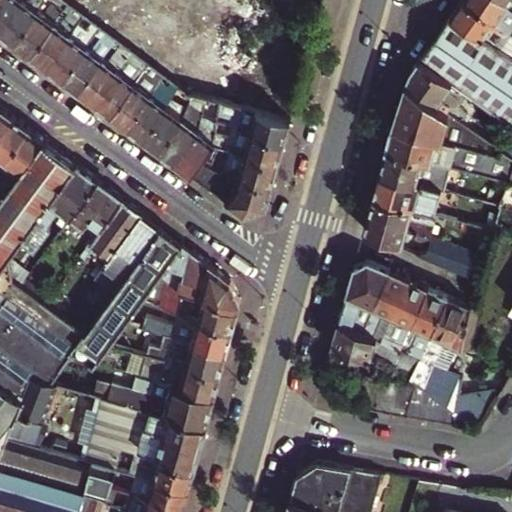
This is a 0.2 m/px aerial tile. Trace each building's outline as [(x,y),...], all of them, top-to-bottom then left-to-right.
[(19,0),(0,25),(0,28),(15,39),(38,8),(44,0),(19,0)] [(0,0),(0,25),(19,0),(0,0)] [(86,11),(71,0),(69,0),(65,6),(73,11),(62,25),(54,20),(31,51),(47,63),(71,31),(81,17),(86,11)] [(511,27),(511,26),(472,0),(459,0),(420,57),(467,90),(511,121),(511,54),(501,47),(511,31),(511,27)] [(511,1),(510,0),(472,0),(511,26),(511,24),(511,1)] [(15,39),(31,51),(54,20),(38,8),(15,39)] [(102,23),(86,11),(81,17),(89,23),(97,29),(102,23)] [(97,29),(89,23),(78,37),(87,43),(97,29)] [(119,35),(102,23),(97,29),(114,42),(119,35)] [(47,63),(63,75),(87,43),(78,37),(71,31),(47,63)] [(511,31),(501,47),(511,54),(511,31)] [(119,35),(114,42),(130,53),(134,47),(119,35)] [(87,43),(63,75),(79,87),(103,55),(87,43)] [(134,47),(130,53),(146,65),(151,59),(134,47)] [(130,53),(120,67),(136,78),(146,65),(130,53)] [(120,67),(103,55),(79,87),(95,99),(120,67)] [(467,90),(420,57),(412,68),(408,79),(461,117),(467,109),(458,103),(467,90)] [(111,111),(127,123),(167,71),(151,59),(146,65),(136,78),(111,111)] [(95,99),(111,111),(136,78),(120,67),(95,99)] [(143,135),(167,103),(177,90),(183,83),(167,71),(127,123),(143,135)] [(408,79),(393,124),(489,150),(490,137),(461,117),(408,79)] [(183,83),(177,90),(190,99),(190,97),(193,91),(183,83)] [(190,97),(210,103),(213,95),(194,90),(193,91),(190,97)] [(210,103),(226,107),(227,99),(213,95),(210,103)] [(233,125),(286,139),(292,117),(227,99),(226,107),(224,112),(234,114),(231,124),(233,125)] [(0,130),(14,113),(0,102),(0,130)] [(183,114),(159,147),(175,159),(201,125),(205,115),(205,114),(188,102),(183,114)] [(143,135),(159,147),(183,114),(167,103),(143,135)] [(0,163),(30,125),(14,113),(0,130),(0,163)] [(201,125),(175,159),(192,172),(204,156),(214,143),(218,137),(219,133),(222,122),(222,120),(205,115),(201,125)] [(489,150),(393,124),(387,145),(453,162),(500,175),(508,178),(510,174),(511,167),(511,153),(503,146),(490,137),(489,150)] [(0,169),(13,180),(46,137),(30,125),(0,163),(0,169)] [(280,161),(286,139),(233,125),(231,131),(236,132),(235,137),(219,133),(218,137),(214,143),(230,147),(280,161)] [(511,133),(503,146),(511,153),(511,133)] [(0,383),(21,396),(31,372),(51,378),(74,347),(71,345),(77,337),(82,330),(83,328),(20,282),(29,271),(10,257),(9,251),(21,236),(78,161),(46,137),(13,180),(6,190),(0,185),(0,383)] [(387,145),(380,170),(443,186),(461,191),(463,185),(448,181),(453,162),(387,145)] [(280,161),(230,147),(226,163),(219,161),(218,167),(274,184),(280,161)] [(269,203),(274,184),(218,167),(204,156),(192,172),(244,211),(269,203)] [(59,205),(71,215),(100,178),(78,161),(21,236),(34,245),(50,225),(49,218),(59,205)] [(374,194),(415,205),(466,218),(470,205),(440,197),(443,186),(380,170),(374,194)] [(500,202),(508,178),(500,175),(493,200),(500,202)] [(92,236),(124,196),(100,178),(71,215),(69,218),(92,236)] [(374,194),(368,214),(408,225),(409,226),(415,205),(374,194)] [(116,246),(144,210),(124,196),(92,236),(80,253),(85,257),(92,249),(106,260),(116,246)] [(163,225),(144,210),(116,246),(136,261),(163,225)] [(368,214),(365,227),(403,244),(408,225),(368,214)] [(184,240),(163,225),(136,261),(84,329),(83,328),(82,330),(104,347),(110,338),(117,330),(125,318),(129,313),(153,281),(159,273),(169,260),(184,240)] [(417,235),(430,239),(432,232),(419,228),(417,235)] [(432,232),(430,239),(428,247),(418,251),(480,279),(488,253),(432,232)] [(184,240),(169,260),(184,269),(190,254),(194,247),(184,240)] [(178,287),(240,306),(241,301),(231,275),(194,247),(190,254),(184,269),(178,287)] [(369,315),(374,303),(391,266),(369,257),(355,264),(340,319),(351,324),(354,317),(357,310),(369,315)] [(391,266),(374,303),(394,312),(411,275),(391,266)] [(168,292),(174,284),(159,273),(153,281),(168,292)] [(394,312),(413,321),(430,283),(411,275),(394,312)] [(421,355),(450,292),(430,283),(413,321),(421,324),(410,349),(421,355)] [(178,310),(234,327),(240,306),(178,287),(177,287),(173,298),(166,296),(164,306),(178,310)] [(419,380),(422,383),(435,356),(437,356),(446,336),(464,344),(472,302),(450,292),(421,355),(415,368),(412,374),(419,380)] [(228,348),(234,327),(178,310),(175,322),(157,316),(155,321),(129,313),(125,318),(154,326),(228,348)] [(354,317),(351,324),(363,329),(366,322),(354,317)] [(366,322),(363,329),(383,338),(388,326),(368,317),(366,322)] [(363,329),(351,324),(340,319),(329,358),(359,370),(362,353),(369,355),(373,347),(396,359),(415,368),(421,355),(410,349),(407,348),(402,346),(383,338),(363,329)] [(222,371),(228,348),(154,326),(150,339),(117,330),(110,338),(136,345),(222,371)] [(77,337),(99,353),(103,348),(104,347),(82,330),(77,337)] [(216,392),(222,371),(136,345),(132,359),(144,362),(142,371),(163,377),(216,392)] [(96,358),(111,362),(114,352),(103,348),(99,353),(96,358)] [(21,396),(6,432),(92,457),(117,464),(119,458),(123,444),(143,450),(196,466),(208,422),(121,398),(51,378),(31,372),(21,396)] [(378,408),(387,378),(372,375),(363,405),(378,408)] [(125,383),(121,398),(208,422),(216,392),(163,377),(161,383),(152,381),(150,388),(143,386),(142,388),(125,383)] [(402,381),(387,378),(378,408),(392,410),(402,381)] [(418,384),(409,413),(422,416),(431,390),(422,383),(419,380),(418,384)] [(392,410),(409,413),(418,384),(402,381),(392,410)] [(21,396),(0,383),(0,448),(6,432),(21,396)] [(431,390),(422,416),(455,422),(457,412),(431,390)] [(0,448),(0,510),(7,511),(76,511),(92,457),(6,432),(0,448)] [(143,450),(138,470),(191,485),(196,466),(143,450)] [(112,483),(114,476),(117,464),(92,457),(76,511),(101,511),(106,500),(112,483)] [(291,497),(342,511),(372,511),(383,470),(319,458),(298,471),(291,497)] [(191,485),(138,470),(133,489),(186,503),(191,485)] [(121,478),(114,476),(112,483),(119,485),(121,478)] [(183,511),(186,503),(133,489),(119,485),(112,483),(106,500),(147,511),(183,511)] [(342,511),(291,497),(286,511),(342,511)] [(147,511),(106,500),(101,511),(147,511)]
